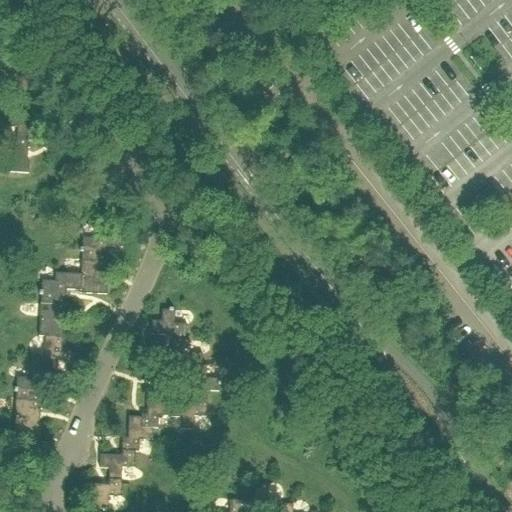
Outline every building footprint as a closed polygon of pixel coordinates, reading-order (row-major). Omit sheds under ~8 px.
[(0,88),(11,89),(8,128),(17,128),(16,140),(2,138),(0,168),(0,171),(27,174),(28,163),(25,163),(26,152),(29,152),(29,143),(31,143),(31,142),(39,143),(41,116),(33,115),(32,118),(25,118),(28,77),(16,76),(16,69),(19,69),(20,61),(5,60),(4,68),(0,67),(0,88)] [(180,215),(180,241),(195,241),(195,216),(180,215)] [(124,240),(97,238),(97,246),(84,245),(83,256),(82,256),(82,260),(83,260),(81,280),(56,278),(55,286),(43,285),(42,296),(41,296),(40,300),(42,300),(39,340),(45,340),(44,359),(31,358),(29,381),(17,379),(16,390),(15,390),(15,394),(16,395),(13,434),(40,437),(41,425),(38,425),(39,414),(41,414),(43,397),(40,396),(40,389),(56,391),(58,364),(64,364),(64,367),(73,368),(74,354),(65,353),(66,330),(63,330),(65,310),(68,310),(68,302),(65,302),(66,295),(80,296),(80,300),(106,302),(107,290),(104,290),(105,279),(108,279),(109,262),(107,262),(107,255),(123,256),(124,240)] [(172,310),(169,310),(168,311),(161,311),(161,322),(151,322),(151,335),(172,337),(171,354),(177,355),(176,376),(188,377),(188,380),(193,380),(192,406),(160,404),(161,394),(147,394),(146,415),(141,415),(141,418),(128,417),(127,439),(122,438),(121,456),(100,455),(99,469),(109,469),(108,486),(86,484),(85,498),(95,499),(94,510),(101,511),(105,511),(107,511),(108,498),(121,498),(122,481),(121,481),(121,468),(134,469),(135,453),(138,453),(139,440),(152,441),(153,429),(157,429),(158,417),(170,417),(170,418),(180,419),(179,430),(192,431),(193,418),(205,418),(206,392),(218,393),(218,386),(220,386),(220,382),(218,382),(219,380),(205,380),(206,367),(201,367),(202,355),(188,354),(189,342),(185,342),(186,326),(174,325),(174,312),(172,312),(172,310)] [(425,389),(419,394),(429,407),(436,402),(425,389)] [(266,490),(266,488),(262,488),(262,490),(255,490),(255,502),(230,503),(229,511),(293,511),(293,507),(281,507),(281,503),(268,503),(268,490),(266,490)]
